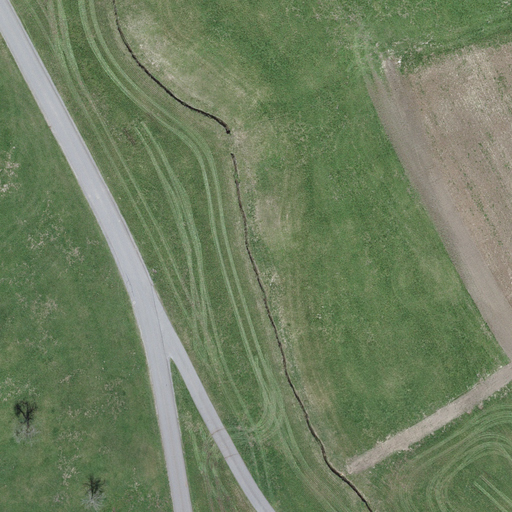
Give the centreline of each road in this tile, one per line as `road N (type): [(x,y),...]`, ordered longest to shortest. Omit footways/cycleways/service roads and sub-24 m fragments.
road 1 (unclassified): [(186,511),(148,290),(0,6)]
road 2 (track): [(148,290),(250,481),(275,511)]
